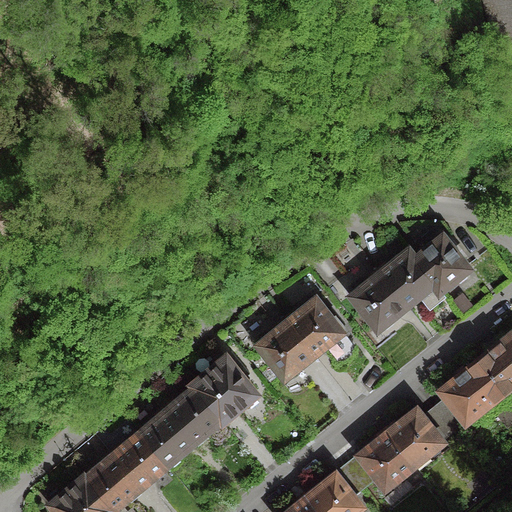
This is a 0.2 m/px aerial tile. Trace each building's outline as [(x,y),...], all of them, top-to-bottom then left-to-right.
[(511,0),(481,0),(491,45),(508,42),(510,48),(511,47),(511,0)] [(413,257),(405,250),(385,266),(374,275),(349,295),(375,327),(430,283),(437,290),(466,267),(443,238),(440,234),(413,257)] [(256,344),(282,376),(322,344),(335,359),(343,359),(349,354),(352,346),(313,298),(290,317),(281,324),(256,344)] [(439,389),(446,398),(465,420),(473,420),(479,416),(479,409),(511,383),(511,330),(496,343),(459,372),(439,389)] [(117,449),(110,455),(106,458),(84,476),(82,474),(48,503),(55,511),(109,511),(112,510),(110,508),(137,486),(164,463),(191,441),(217,419),(219,421),(253,392),(239,374),(223,356),(189,385),(191,387),(170,404),(164,409),(161,412),(137,432),(117,449)] [(510,430),(511,428),(511,396),(494,411),(510,430)] [(465,420),(446,398),(422,418),(441,440),(465,420)] [(382,433),(360,453),(378,477),(386,486),(441,440),(422,418),(414,408),(392,425),(382,433)] [(352,496),(378,477),(360,453),(334,472),(352,496)] [(352,496),(334,472),(311,490),(300,499),(283,511),(350,511),(359,505),(352,496)]
